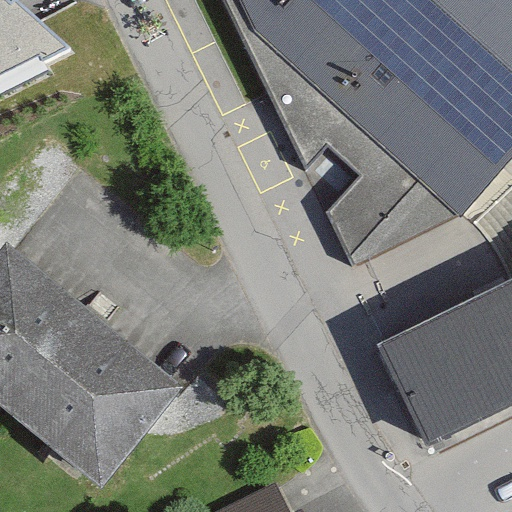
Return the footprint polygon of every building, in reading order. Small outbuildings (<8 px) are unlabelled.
[(0,0),(0,63),(63,31),(29,0),(0,0)] [(511,0),(243,0),(254,23),(462,206),(511,150),(511,0)] [(173,393),(0,253),(0,416),(93,492),(173,393)] [(511,281),(373,350),(425,455),(511,411),(511,281)] [(279,511),(268,490),(222,511),(279,511)]
